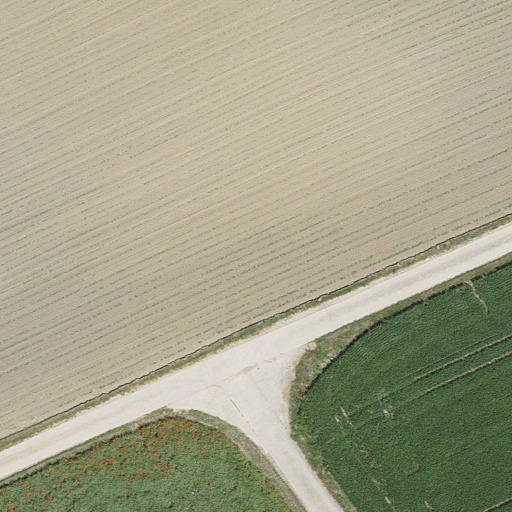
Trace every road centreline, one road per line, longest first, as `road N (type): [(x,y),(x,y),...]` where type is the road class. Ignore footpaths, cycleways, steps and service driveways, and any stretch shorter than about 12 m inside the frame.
road 1 (track): [(0,463),(511,235)]
road 2 (track): [(212,368),(314,511)]
